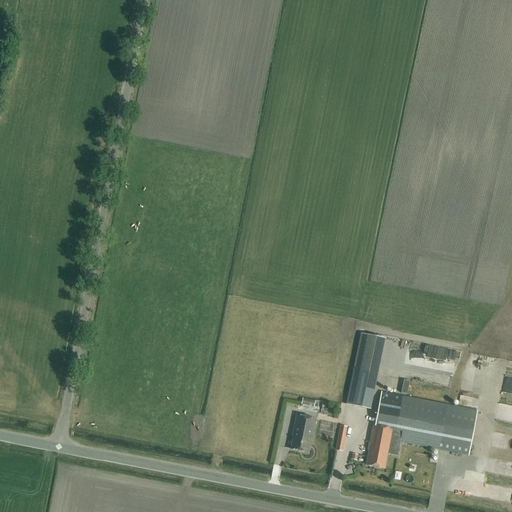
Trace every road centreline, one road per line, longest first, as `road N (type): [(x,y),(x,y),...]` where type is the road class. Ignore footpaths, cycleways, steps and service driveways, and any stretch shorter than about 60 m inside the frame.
road 1 (unclassified): [(61,427),(143,0)]
road 2 (unclassified): [(395,511),(58,446)]
